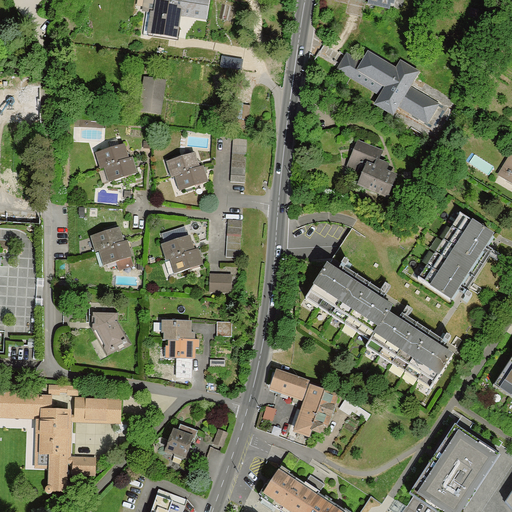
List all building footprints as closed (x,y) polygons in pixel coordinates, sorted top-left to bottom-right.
[(208,21),(211,0),(145,0),(144,13),(151,14),(148,36),(179,41),(182,18),(208,21)] [(371,0),(371,4),(391,9),(392,3),(395,4),(395,0),(371,0)] [(397,68),(368,51),(362,62),(347,53),(337,71),(379,96),(374,106),(393,117),(399,108),(428,125),(439,106),(410,89),(420,73),(401,62),(397,68)] [(161,114),(165,81),(144,79),(139,111),(161,114)] [(43,89),(24,89),(24,119),(24,123),(43,123),(43,89)] [(234,140),(232,183),(245,184),(247,141),(234,140)] [(381,151),(358,142),(348,166),(364,172),(359,184),(387,195),(395,175),(385,171),(387,165),(377,161),(381,151)] [(106,167),(128,160),(123,145),(97,154),(102,169),(106,167)] [(176,175),(198,168),(193,153),(168,162),(173,176),(176,175)] [(511,157),(499,176),(511,183),(511,157)] [(131,159),(128,160),(106,167),(111,183),(136,174),(131,159)] [(198,168),(176,175),(181,191),(206,182),(201,167),(198,168)] [(460,214),(417,280),(451,302),(494,236),(460,214)] [(242,221),(228,220),(226,257),(240,258),(242,221)] [(98,250),(124,241),(118,226),(90,236),(96,251),(98,250)] [(187,226),(171,231),(173,240),(190,235),(187,226)] [(165,261),(169,260),(193,252),(188,237),(160,246),(165,261)] [(127,240),(124,241),(98,250),(104,266),(132,256),(127,240)] [(193,252),(169,260),(174,274),(202,265),(197,250),(193,252)] [(395,304),(328,261),(305,296),(372,339),(367,346),(432,387),(455,352),(390,311),(395,304)] [(231,274),(210,273),(210,291),(231,291),(231,274)] [(120,350),(130,345),(117,320),(117,313),(116,313),(116,304),(90,302),(90,315),(93,315),(92,327),(107,354),(119,348),(120,350)] [(169,339),(194,340),(194,332),(190,332),(190,320),(161,320),(161,332),(164,332),(164,339),(169,339)] [(232,323),(217,323),(217,337),(232,337),(232,323)] [(199,340),(194,340),(169,339),(169,345),(167,345),(167,358),(195,359),(195,348),(199,348),(199,340)] [(511,358),(493,387),(511,398),(511,358)] [(225,361),(210,360),(210,368),(225,369),(225,361)] [(310,384),(276,371),(269,391),(303,403),(292,433),(308,439),(311,433),(320,437),(322,429),(327,431),(338,397),(309,387),(310,384)] [(78,386),(49,386),(49,394),(59,394),(59,392),(68,392),(68,395),(77,395),(78,386)] [(53,491),(65,491),(65,474),(95,475),(95,459),(69,458),(70,421),(77,422),(115,423),(120,423),(120,402),(77,399),(76,416),(69,416),(70,411),(50,410),(50,396),(33,396),(33,393),(1,392),(0,416),(37,417),(36,467),(49,468),(48,487),(47,488),(46,490),(46,492),(48,494),(50,495),(52,494),(53,491)] [(269,406),(265,416),(274,419),(278,409),(269,406)] [(179,432),(173,429),(166,451),(187,458),(197,431),(181,425),(179,432)] [(463,511),(500,455),(460,429),(417,496),(441,511),(463,511)] [(226,435),(218,432),(213,445),(221,448),(226,435)] [(288,456),(278,472),(298,485),(308,469),(288,456)] [(286,511),(339,511),(298,485),(278,472),(262,496),(286,511)] [(184,511),(189,501),(159,490),(150,511),(184,511)]
